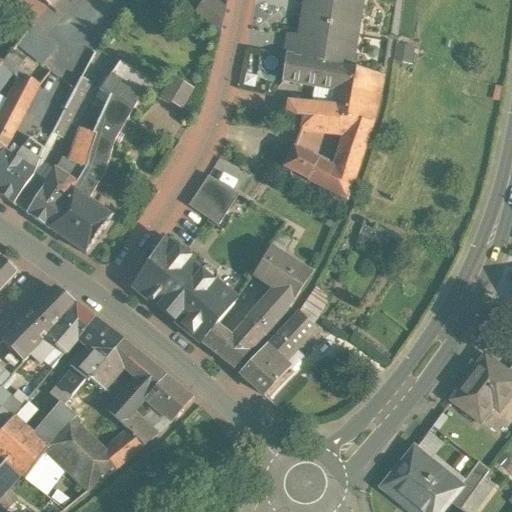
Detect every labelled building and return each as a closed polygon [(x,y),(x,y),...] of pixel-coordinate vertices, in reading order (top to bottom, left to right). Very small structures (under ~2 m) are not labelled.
[(308,0),(306,14),(303,13),(298,37),(315,39),(349,45),(354,20),(359,20),(362,0),(308,0)] [(15,46),(42,65),(57,46),(33,25),(15,46)] [(297,42),(289,41),(286,55),(287,55),(311,59),(315,39),(298,37),(297,42)] [(10,53),(3,61),(1,65),(12,74),(22,63),(10,53)] [(311,59),(287,55),(281,80),(335,90),(339,64),(311,59)] [(97,124),(92,135),(95,137),(85,169),(77,185),(73,191),(88,201),(104,175),(114,142),(133,110),(132,110),(146,86),(127,74),(130,69),(117,62),(107,76),(98,90),(109,97),(97,124)] [(356,69),(339,64),(335,90),(380,97),(384,72),(357,66),(356,69)] [(0,89),(12,74),(1,65),(0,65),(0,89)] [(107,76),(85,68),(73,91),(63,111),(97,124),(109,97),(98,90),(107,76)] [(26,76),(0,118),(0,147),(4,151),(39,85),(26,76)] [(192,90),(172,78),(160,98),(180,110),(192,90)] [(380,97),(335,90),(331,106),(330,115),(349,119),(350,119),(372,123),(380,97)] [(331,106),(288,102),(287,114),(304,115),(330,118),(330,115),(331,106)] [(349,119),(330,115),(330,118),(304,115),(301,129),(344,134),(349,119)] [(344,134),(333,167),(339,171),(331,191),(346,199),(372,123),(350,119),(344,134)] [(92,135),(80,129),(68,162),(85,169),(95,137),(92,135)] [(39,133),(26,153),(39,160),(41,155),(48,141),(50,138),(39,133)] [(54,144),(48,141),(41,155),(39,160),(43,162),(45,161),(54,144)] [(295,149),(285,169),(299,175),(310,156),(295,149)] [(15,172),(0,162),(0,196),(12,205),(22,191),(32,177),(39,160),(26,153),(15,172)] [(333,167),(310,156),(299,175),(331,191),(339,171),(333,167)] [(36,200),(26,215),(48,229),(73,191),(77,185),(55,171),(36,200)] [(208,176),(188,206),(218,226),(239,194),(208,176)] [(36,200),(22,191),(12,205),(26,215),(36,200)] [(88,201),(73,191),(48,229),(85,255),(112,217),(88,201)] [(201,271),(164,241),(134,287),(135,290),(153,304),(179,327),(201,343),(213,329),(234,303),(212,285),(217,279),(216,273),(209,267),(204,268),(201,271)] [(294,265),(269,249),(253,275),(274,288),(294,300),(305,284),(295,278),(296,275),(293,273),(291,275),(288,274),(294,265)] [(0,290),(15,273),(0,260),(0,290)] [(318,285),(303,309),(318,317),(332,295),(318,285)] [(226,341),(213,329),(201,343),(231,371),(263,337),(290,306),(294,300),(274,288),(226,341)] [(22,322),(2,342),(23,362),(74,304),(58,293),(48,294),(22,322)] [(75,306),(46,341),(64,355),(83,332),(94,319),(75,306)] [(268,348),(241,376),(262,396),(289,367),(285,364),(318,330),(301,313),(268,348)] [(122,342),(94,319),(83,332),(93,340),(69,368),(70,369),(84,381),(86,379),(89,381),(90,379),(122,342)] [(122,342),(90,379),(104,391),(122,370),(134,380),(107,413),(121,425),(133,412),(143,401),(165,376),(122,342)] [(484,359),(450,402),(477,423),(489,409),(484,405),(492,396),(504,405),(511,393),(511,379),(506,375),(484,359)] [(0,389),(10,377),(0,367),(0,389)] [(70,369),(49,395),(63,407),(84,381),(70,369)] [(194,399),(165,376),(143,401),(170,422),(194,399)] [(63,407),(37,437),(38,438),(49,446),(50,446),(70,422),(74,417),(63,407)] [(155,436),(133,412),(121,425),(128,431),(143,446),(155,436)] [(37,437),(12,418),(7,423),(0,432),(0,457),(24,478),(44,453),(49,446),(38,438),(37,437)] [(102,452),(70,422),(50,446),(44,453),(86,491),(117,466),(102,452)] [(128,431),(102,452),(117,466),(143,446),(128,431)] [(460,489),(413,450),(380,490),(406,511),(442,511),(449,505),(461,490),(460,489)] [(24,478),(0,457),(0,509),(2,511),(29,483),(24,478)] [(477,465),(460,489),(461,490),(449,505),(459,511),(478,488),(483,480),(488,474),(477,465)] [(494,488),(483,480),(478,488),(488,496),(494,488)] [(478,488),(459,511),(475,511),(488,496),(478,488)]
